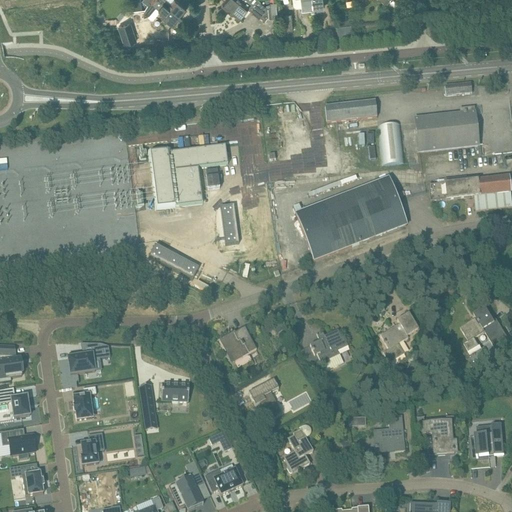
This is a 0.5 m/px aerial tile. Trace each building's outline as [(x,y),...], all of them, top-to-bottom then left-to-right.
[(151,0),(158,0),(180,17),(186,9),(174,0),(173,0),(171,3),(167,0),(144,0),(142,3),(146,7),(150,3),(151,0)] [(158,0),(151,0),(150,3),(153,6),(163,13),(161,15),(167,20),(167,21),(168,21),(174,25),(180,17),(158,0)] [(226,0),(222,5),(230,12),(240,0),(226,0)] [(240,0),(230,12),(238,18),(247,7),(265,21),(269,17),(271,19),(278,18),(275,0),(240,0)] [(311,0),(292,0),(293,5),(296,8),(302,8),(302,11),(312,10),(311,0)] [(311,0),(312,10),(323,9),(321,0),(311,0)] [(291,14),(284,15),(286,31),(293,30),(291,14)] [(119,25),(125,44),(136,40),(130,22),(119,25)] [(445,86),(446,96),(472,94),(471,84),(445,86)] [(327,123),(377,118),(375,102),(325,107),(327,123)] [(460,115),(415,120),(418,153),(478,147),(474,108),(460,110),(460,115)] [(404,164),(400,125),(377,127),(381,167),(404,164)] [(148,155),(155,211),(175,208),(203,204),(198,169),(228,165),(225,147),(168,154),(168,153),(148,155)] [(511,208),(509,177),(429,186),(430,202),(474,197),(475,212),(511,208)] [(406,226),(389,180),(296,215),(314,262),(406,226)] [(460,329),(469,343),(464,346),(468,353),(479,347),(474,340),(485,333),(499,356),(511,347),(511,346),(496,321),(494,322),(485,308),(473,315),(476,319),(460,329)] [(380,337),(383,342),(388,351),(382,354),(389,364),(404,355),(398,345),(408,339),(407,337),(418,331),(409,314),(397,321),(399,325),(380,337)] [(250,338),(245,329),(229,338),(228,336),(219,341),(225,352),(227,351),(232,359),(247,351),(249,355),(252,353),(257,350),(250,338)] [(348,348),(343,338),(341,339),(338,331),(324,338),(325,340),(310,347),(315,357),(318,355),(322,364),(340,356),(338,352),(348,348)] [(68,359),(70,376),(95,372),(93,361),(110,358),(108,347),(100,345),(81,344),(83,356),(68,359)] [(0,346),(0,383),(11,382),(11,379),(22,377),(20,365),(17,365),(14,347),(0,346)] [(269,420),(273,418),(281,414),(270,394),(279,389),(274,380),(248,394),(255,407),(260,404),(269,420)] [(162,386),(162,403),(189,404),(189,386),(162,386)] [(146,432),(157,430),(151,387),(140,388),(146,432)] [(13,389),(0,391),(0,405),(12,403),(14,419),(30,416),(27,397),(15,399),(13,389)] [(77,421),(92,419),(89,396),(96,395),(95,389),(83,391),(83,396),(73,398),(75,406),(73,406),(75,413),(76,413),(77,421)] [(375,432),(376,443),(377,446),(374,446),(375,453),(388,452),(388,451),(395,450),(395,453),(405,452),(403,429),(401,429),(400,417),(388,418),(389,430),(375,432)] [(436,455),(454,454),(451,421),(422,423),(423,435),(435,434),(436,455)] [(494,457),(504,456),(501,425),(492,425),(493,436),(477,438),(479,458),(489,457),(489,456),(494,455),(494,457)] [(288,440),(294,453),(284,459),(288,467),(287,469),(289,473),(291,474),(292,473),(293,475),(310,465),(307,459),(305,460),(304,457),(313,452),(311,449),(305,438),(309,436),(310,435),(311,433),(311,430),(309,428),(307,427),(304,427),(299,429),(300,431),(296,433),(293,435),(294,437),(288,440)] [(9,446),(11,457),(18,456),(19,460),(28,459),(27,454),(35,453),(33,436),(24,437),(24,436),(21,436),(21,432),(23,431),(23,430),(1,434),(3,447),(9,446)] [(216,436),(219,443),(224,453),(233,449),(225,431),(216,436)] [(91,444),(81,445),(83,458),(81,458),(82,467),(98,465),(96,453),(104,452),(102,436),(90,438),(91,444)] [(342,443),(342,451),(350,451),(349,442),(342,443)] [(25,497),(43,495),(42,487),(43,487),(43,481),(41,481),(40,474),(28,476),(27,466),(9,469),(11,479),(22,477),(25,497)] [(146,475),(144,468),(130,471),(131,478),(146,475)] [(223,493),(226,498),(247,489),(240,472),(227,478),(224,473),(209,479),(217,495),(223,493)] [(186,506),(188,511),(203,505),(195,489),(204,484),(199,473),(175,484),(176,484),(168,488),(178,510),(186,506)] [(86,492),(98,492),(99,497),(110,497),(110,474),(85,475),(86,492)] [(141,511),(156,511),(162,509),(163,509),(159,498),(151,502),(154,507),(141,511)]
